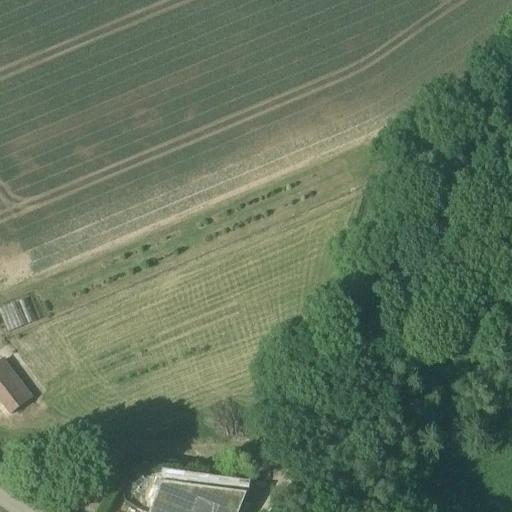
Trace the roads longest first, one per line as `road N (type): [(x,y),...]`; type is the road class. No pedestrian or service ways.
road 1 (track): [(257,511),(301,441),(377,176),(428,116),(511,64)]
road 2 (track): [(422,511),(398,456),(371,435),(331,431),(301,441)]
